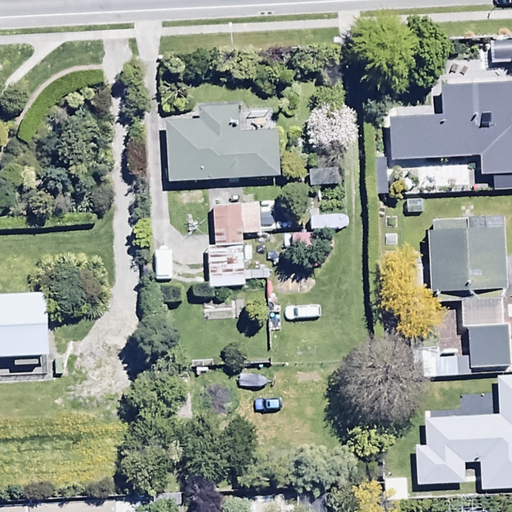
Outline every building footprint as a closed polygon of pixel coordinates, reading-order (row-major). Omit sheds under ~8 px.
[(386,120),(387,163),(475,160),(476,177),(511,176),(511,85),(438,88),(439,118),(386,120)] [(162,123),(164,183),(275,179),(272,116),(235,118),(235,107),(195,109),(195,122),(162,123)] [(501,291),(498,219),(472,220),(472,204),(457,205),(458,220),(431,221),(431,235),(425,235),(427,293),(501,291)] [(257,207),(210,210),(212,248),(205,248),(207,288),(243,287),(240,237),(259,236),(257,207)] [(0,358),(44,357),(42,296),(0,296),(0,358)] [(500,302),(458,303),(459,329),(465,328),(467,369),(509,367),(508,328),(501,328),(500,302)] [(511,491),(511,377),(494,379),(496,417),(421,421),(423,448),(412,449),(414,488),(463,485),(462,466),(476,465),(477,494),(511,491)]
